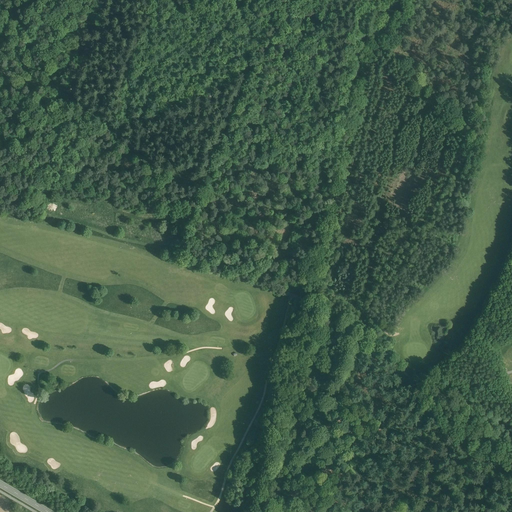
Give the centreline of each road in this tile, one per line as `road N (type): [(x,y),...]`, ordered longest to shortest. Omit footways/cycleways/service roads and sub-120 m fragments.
road 1 (track): [(511,471),(371,341),(298,313)]
road 2 (track): [(0,64),(71,91),(126,132),(148,167),(202,185)]
road 3 (track): [(238,0),(251,48),(202,185)]
road 4 (track): [(356,335),(292,511)]
